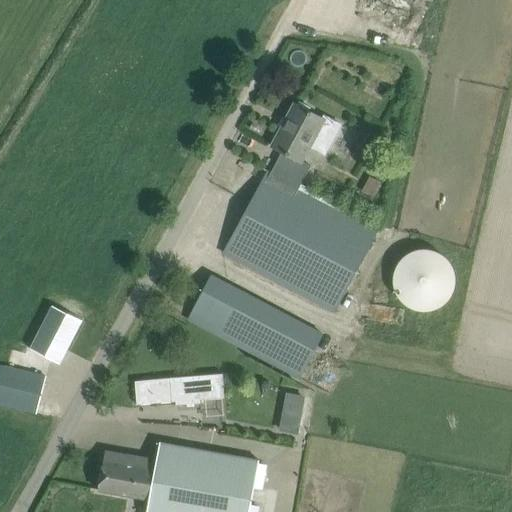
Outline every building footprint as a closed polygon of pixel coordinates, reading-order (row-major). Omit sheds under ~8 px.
[(271,146),(282,152),(305,161),(312,148),(325,156),(341,125),(324,116),(322,119),(308,112),(310,108),(299,103),(298,106),(294,104),(271,146)] [(305,161),(282,152),(271,172),(267,170),(223,252),(335,313),(378,234),(300,192),(314,165),(305,161)] [(369,176),(362,190),(373,196),(380,182),(369,176)] [(418,311),(422,312),(427,312),(431,311),(436,310),(441,307),(445,304),(449,300),(452,296),(454,291),(455,285),(456,280),(455,275),(454,271),(453,267),(450,263),(448,259),(444,256),(440,253),(435,251),(429,249),(424,249),(418,250),(413,251),(408,253),(404,256),(401,260),(398,263),(396,267),(394,271),(393,276),(393,281),(394,286),(395,292),(398,297),(401,301),(405,305),(409,308),(413,310),(418,311)] [(188,319),(216,334),(239,291),(211,276),(188,319)] [(59,361),(74,319),(44,308),(29,350),(59,361)] [(0,404),(37,413),(45,377),(0,366),(0,404)] [(223,376),(155,380),(135,382),(137,405),(176,402),(176,405),(201,403),(201,401),(225,399),(223,376)] [(289,391),(285,410),(301,413),(305,394),(289,391)] [(156,461),(149,499),(146,511),(250,511),(260,460),(159,443),(156,461)] [(98,490),(149,499),(156,461),(105,452),(98,490)]
